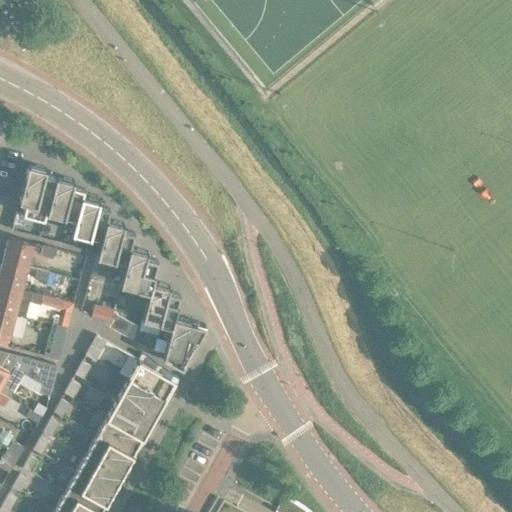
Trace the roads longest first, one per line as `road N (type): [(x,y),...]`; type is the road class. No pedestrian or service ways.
road 1 (tertiary): [(275,398),(215,277),(141,172),(0,79)]
road 2 (residential): [(196,511),(239,432),(275,398)]
road 3 (tertiary): [(353,511),(275,398)]
